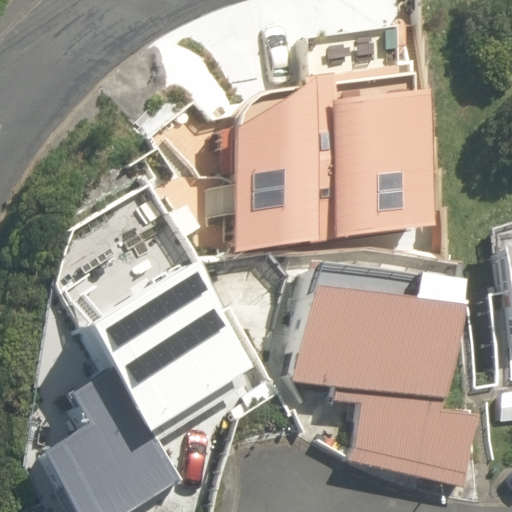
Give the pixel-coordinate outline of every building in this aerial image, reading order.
[(384,88),(194,115),(215,265),(405,237),(384,88)] [(511,258),(475,265),(491,359),(511,355),(511,258)] [(228,377),(159,265),(37,339),(69,393),(39,411),(60,446),(13,475),(35,511),(132,511),(164,493),(130,437),(228,377)] [(417,317),(271,306),(264,395),(410,406),(417,317)] [(457,424),(341,409),(333,472),(449,487),(457,424)]
